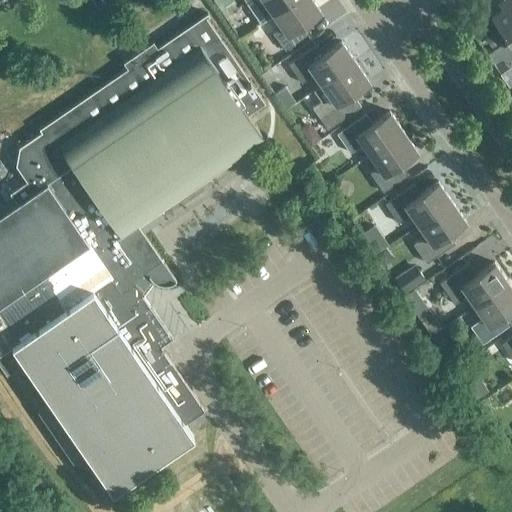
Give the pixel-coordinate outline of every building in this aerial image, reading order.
[(243,0),(259,23),(273,14),(292,0),(243,0)] [(312,0),(292,0),(273,14),(281,26),(272,32),(284,49),(309,32),(303,22),(320,10),(312,0)] [(511,5),(508,0),(502,0),(497,4),(501,9),(490,17),(511,48),(511,5)] [(16,203),(0,214),(0,365),(6,374),(23,363),(50,402),(36,411),(72,463),(86,454),(112,492),(193,438),(184,424),(204,411),(161,347),(174,339),(132,279),(145,270),(147,273),(151,280),(154,282),(159,284),(163,284),(168,284),(172,283),(176,280),(164,262),(143,232),(138,224),(158,211),(232,159),(233,160),(264,138),(247,114),(264,102),(253,86),(253,85),(249,79),(248,79),(205,17),(208,15),(206,12),(156,47),(152,41),(123,61),(127,67),(39,128),(41,131),(19,147),(15,164),(26,180),(9,192),(16,203)] [(491,47),(502,39),(495,30),(484,37),(491,47)] [(321,84),(354,60),(341,40),(323,53),(317,43),(288,63),(301,82),(314,73),(321,84)] [(354,60),(321,84),(328,94),(311,106),(327,128),(360,105),(351,92),(368,80),(354,60)] [(369,153),(403,130),(389,110),(372,122),(365,112),(336,133),(349,152),(362,143),(369,153)] [(320,137),(308,119),(297,127),(309,144),(320,137)] [(403,130),(369,153),(378,165),(369,172),(382,191),(407,174),(399,162),(417,150),(403,130)] [(418,223),(451,200),(437,180),(420,192),(413,183),(384,203),(398,222),(411,213),(418,223)] [(451,200),(418,223),(425,234),(412,243),(425,262),(454,242),(448,232),(465,220),(451,200)] [(143,232),(163,218),(158,211),(138,224),(143,232)] [(474,305),(507,281),(494,261),(476,273),(468,261),(439,282),(454,303),(467,294),(474,305)] [(414,263),(393,278),(403,293),(424,279),(414,263)] [(511,287),(507,281),(474,305),(482,317),(469,325),(482,343),(511,323),(504,313),(511,307),(511,287)] [(412,309),(423,302),(414,288),(403,295),(412,309)] [(511,334),(501,343),(511,358),(511,334)] [(488,391),(479,376),(467,383),(476,398),(488,391)]
